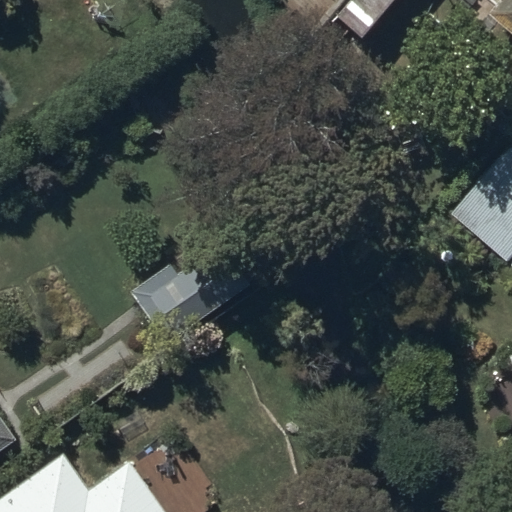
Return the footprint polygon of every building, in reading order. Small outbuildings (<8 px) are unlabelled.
[(355,0),(346,11),(367,29),(391,0),(355,0)] [(511,0),(500,0),(491,12),(511,28),(511,0)] [(511,143),(456,208),(511,256),(511,143)] [(172,250),(131,278),(156,315),(173,303),(185,320),(233,286),(205,245),(181,262),(172,250)] [(0,436),(17,425),(0,400),(0,436)] [(89,477),(65,443),(0,488),(0,511),(184,511),(182,511),(175,511),(130,448),(89,477)]
